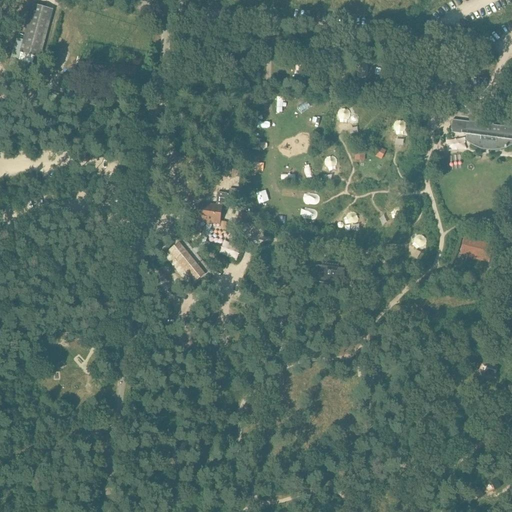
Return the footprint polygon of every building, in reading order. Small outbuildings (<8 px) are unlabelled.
[(33,64),(35,57),(40,59),(53,10),(33,5),(24,41),(17,39),(11,58),(33,64)] [(100,63),(98,73),(119,77),(118,85),(135,88),(138,69),(100,63)] [(86,90),(75,86),(74,89),(68,87),(66,92),(72,94),(70,98),(81,102),(86,90)] [(32,102),(40,96),(37,93),(35,94),(31,90),(24,96),(29,102),(31,101),(32,102)] [(83,102),(96,106),(100,95),(87,90),(83,102)] [(289,107),(290,97),(281,96),(280,106),(289,107)] [(453,120),(451,130),(453,130),(452,133),(467,136),(471,136),(470,144),(476,147),(479,149),(485,150),(489,151),(499,151),(505,149),(510,147),(511,145),(511,127),(493,125),(475,123),(470,122),(453,120)] [(363,141),(363,133),(354,133),(354,141),(363,141)] [(377,147),(372,156),(377,158),(378,156),(380,157),(384,151),(377,147)] [(355,151),(355,156),(357,157),(357,159),(365,160),(365,152),(355,151)] [(229,194),(218,193),(216,203),(217,203),(216,206),(201,204),(198,221),(207,223),(207,225),(212,225),(212,223),(220,224),(222,207),(222,204),(233,205),(234,195),(229,194)] [(376,203),(383,207),(388,199),(381,195),(376,203)] [(364,218),(372,222),(375,216),(367,213),(364,218)] [(494,214),(493,221),(500,223),(502,216),(494,214)] [(307,216),(307,225),(319,226),(320,217),(307,216)] [(184,239),(164,255),(190,287),(210,271),(184,239)] [(465,239),(461,254),(489,261),(493,246),(465,239)] [(315,265),(313,282),(343,286),(345,269),(338,268),(339,263),(334,262),(334,264),(328,263),(328,262),(323,261),(322,266),(315,265)] [(301,324),(308,327),(314,313),(307,310),(301,324)] [(350,322),(351,313),(342,312),(341,322),(350,322)] [(473,361),(470,369),(496,376),(498,368),(473,361)] [(298,374),(291,380),(297,388),(304,382),(298,374)] [(301,407),(298,404),(304,396),(295,387),(288,395),(285,392),(278,399),(295,414),(301,407)] [(171,414),(160,413),(159,420),(170,421),(171,414)] [(310,454),(321,453),(320,442),(309,443),(310,454)] [(188,443),(163,452),(166,460),(190,451),(188,443)] [(331,475),(333,485),(341,483),(338,473),(331,475)] [(497,480),(475,493),(479,500),(501,487),(497,480)] [(274,506),(288,506),(288,497),(274,498),(274,506)]
